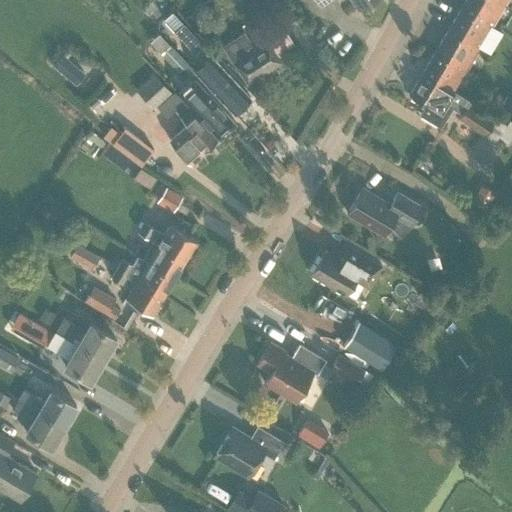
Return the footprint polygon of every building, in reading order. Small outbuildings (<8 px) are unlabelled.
[(279,0),(285,9),(293,4),(290,0),(279,0)] [(491,25),(504,4),(497,0),(465,0),(461,7),(491,25)] [(448,29),(478,46),(491,25),(461,7),(448,29)] [(271,36),(280,50),(296,39),(287,25),(271,36)] [(465,68),(478,46),(448,29),(435,50),(465,68)] [(262,32),(228,54),(247,83),(281,60),(262,32)] [(161,46),(177,67),(188,58),(171,37),(161,46)] [(192,48),(205,62),(214,54),(202,40),(192,48)] [(466,104),(468,100),(451,90),(465,68),(435,50),(410,93),(409,93),(409,94),(425,104),(421,110),(422,114),(438,124),(442,123),(452,107),(462,112),(459,117),(485,135),(485,134),(495,140),(498,134),(508,141),(511,135),(511,120),(510,119),(507,123),(496,117),(494,121),(466,104)] [(153,72),(135,88),(154,108),(156,106),(166,118),(185,102),(174,90),(172,92),(153,72)] [(228,74),(212,89),(234,113),(250,98),(228,74)] [(499,104),(511,112),(511,96),(506,93),(499,104)] [(211,96),(195,111),(217,135),(233,120),(211,96)] [(204,123),(198,128),(191,121),(171,140),(191,163),(218,139),(204,123)] [(127,122),(114,141),(141,158),(154,139),(127,122)] [(141,162),(135,173),(150,182),(156,171),(141,162)] [(490,180),(477,186),(482,196),(495,190),(490,180)] [(156,201),(173,211),(182,195),(166,185),(156,201)] [(384,234),(395,215),(411,224),(422,206),(398,191),(391,203),(362,187),(347,212),(384,234)] [(174,276),(185,258),(196,239),(170,224),(164,233),(145,221),(133,240),(144,246),(153,251),(148,260),(174,276)] [(354,278),(368,287),(382,265),(344,242),(335,256),(325,250),(311,273),(346,293),(354,278)] [(99,256),(78,243),(71,255),(92,268),(99,256)] [(131,278),(133,274),(138,276),(137,279),(163,294),(174,276),(148,260),(141,271),(132,265),(133,264),(123,257),(117,267),(127,273),(126,275),(131,278)] [(56,282),(74,293),(84,278),(67,266),(56,282)] [(138,276),(133,274),(131,278),(126,275),(127,273),(117,267),(112,276),(122,282),(123,280),(132,286),(126,297),(152,313),(163,294),(137,279),(138,276)] [(416,294),(429,302),(434,293),(422,285),(416,294)] [(38,317),(50,324),(56,313),(45,306),(38,317)] [(103,359),(116,338),(90,323),(85,330),(64,317),(56,331),(103,359)] [(344,344),(382,367),(397,342),(360,319),(344,344)] [(65,365),(90,380),(103,359),(56,331),(47,345),(69,358),(65,365)] [(291,356),(284,352),(285,350),(270,341),(257,362),(271,371),(264,382),(295,400),(313,371),(317,373),(326,359),(299,342),(291,356)] [(19,356),(0,345),(0,363),(11,370),(19,356)] [(329,366),(355,382),(364,368),(337,352),(329,366)] [(38,410),(37,411),(30,407),(36,397),(22,389),(10,409),(32,420),(26,431),(51,446),(64,426),(38,410)] [(76,405),(50,390),(38,410),(64,426),(76,405)] [(214,455),(248,476),(263,452),(273,458),(284,441),(260,426),(250,443),(229,431),(214,455)] [(36,472),(6,454),(14,441),(0,432),(0,487),(20,500),(36,472)] [(316,473),(324,452),(297,441),(288,461),(316,473)] [(240,489),(230,506),(239,511),(277,511),(282,503),(258,489),(253,497),(240,489)]
